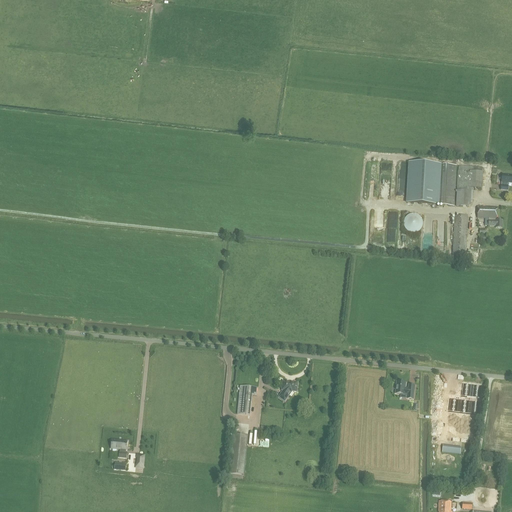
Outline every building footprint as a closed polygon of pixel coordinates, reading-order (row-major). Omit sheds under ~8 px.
[(434,205),(436,165),(408,163),(406,204),(434,205)] [(457,166),(436,165),(434,205),(454,207),(457,166)] [(458,167),(456,206),(469,207),(472,205),(473,200),(474,189),(482,189),(483,168),(458,167)] [(511,175),(502,174),(501,182),(502,182),(502,185),(501,185),(501,188),(501,190),(508,191),(508,186),(506,186),(506,183),(511,183),(511,175)] [(477,218),(489,219),(488,226),(496,227),(496,228),(502,228),(502,221),(496,221),(497,208),(478,207),(477,218)] [(416,214),(414,214),(412,214),(410,214),(409,215),(407,216),(406,217),(405,219),(404,221),(404,223),(404,225),(404,227),(405,228),(406,230),(408,231),(409,232),(411,233),(413,233),(415,233),(417,232),(419,231),(420,230),(421,228),(422,227),(423,225),(423,223),(423,221),(422,219),(421,218),(420,216),(418,215),(416,214)] [(455,216),(452,261),(465,262),(468,217),(455,216)] [(408,390),(405,390),(406,383),(403,383),(404,381),(399,381),(399,382),(397,382),(395,394),(404,395),(404,394),(408,394),(407,399),(413,400),(414,390),(408,389),(408,390)] [(294,392),(296,393),(297,391),(298,389),(297,389),(298,383),(283,382),(282,390),(283,391),(279,397),(285,402),(289,396),(288,395),(290,392),(294,392)] [(474,389),(475,384),(464,383),(464,386),(459,386),(458,395),(462,396),(462,400),(469,400),(470,388),(474,389)] [(257,388),(240,387),(237,415),(250,416),(252,395),(256,396),(257,388)] [(432,414),(440,414),(441,399),(433,398),(432,414)] [(456,410),(456,415),(462,416),(462,418),(466,419),(467,407),(466,406),(467,402),(458,401),(457,406),(456,406),(456,410)] [(440,419),(431,419),(431,434),(440,434),(440,419)] [(470,442),(472,427),(447,425),(446,439),(470,442)] [(248,435),(234,434),(230,474),(244,475),(248,435)] [(122,442),(122,441),(112,440),(111,449),(112,449),(112,447),(118,448),(118,450),(120,450),(120,453),(119,453),(119,458),(126,458),(127,454),(125,453),(126,450),(127,442),(122,442)] [(461,447),(443,445),(442,452),(460,455),(461,447)] [(136,464),(135,468),(143,468),(144,455),(137,455),(137,458),(138,458),(137,465),(136,464)] [(135,487),(145,488),(144,490),(154,491),(154,484),(145,483),(146,478),(137,477),(135,487)] [(439,511),(450,511),(451,502),(439,502),(439,510),(440,510),(439,511)]
